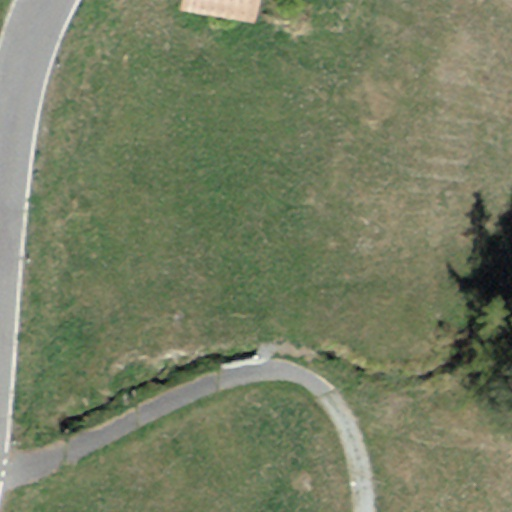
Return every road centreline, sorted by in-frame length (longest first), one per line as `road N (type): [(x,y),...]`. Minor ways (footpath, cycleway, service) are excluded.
road 1 (track): [(0,489),(182,404),(281,375),(315,387),(337,413),(359,461),(366,511)]
road 2 (unclassified): [(0,243),(39,45),(58,0)]
